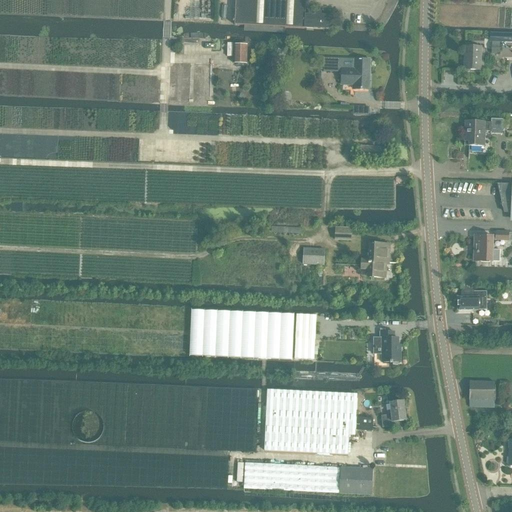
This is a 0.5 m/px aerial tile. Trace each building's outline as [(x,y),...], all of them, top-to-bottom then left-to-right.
[(235,0),(234,24),(329,29),(330,15),(305,14),(305,0),(235,0)] [(511,34),(498,34),(498,42),(511,42),(511,34)] [(500,55),(500,42),(491,42),(491,55),(500,55)] [(233,62),(246,63),(247,45),(233,44),(233,62)] [(465,46),(464,69),(480,69),(480,47),(465,46)] [(362,59),(359,59),(359,60),(324,58),(324,72),(340,72),(340,70),(342,70),(342,83),(354,84),(354,89),(366,89),(367,75),(369,76),(370,60),(362,60),(362,59)] [(468,146),(469,146),(484,146),(484,132),(490,132),(490,134),(502,134),(502,129),(508,129),(509,121),(502,120),(502,119),(491,119),(491,122),(485,122),(465,121),(464,146),(465,146),(465,141),(469,142),(469,143),(468,143),(468,146)] [(361,147),(360,147),(360,159),(367,159),(367,158),(382,158),(383,148),(368,147),(368,148),(361,148),(361,147)] [(495,183),(495,184),(501,184),(501,186),(501,188),(501,190),(501,191),(502,193),(502,195),(503,195),(503,196),(504,198),(505,199),(505,203),(502,203),(503,210),(504,212),(510,212),(511,212),(511,184),(495,183)] [(352,240),(352,228),(335,228),(335,240),(352,240)] [(474,252),(474,261),(492,262),(500,262),(500,250),(492,250),(493,240),(508,241),(511,240),(511,235),(508,235),(508,233),(508,232),(496,232),(496,237),(493,237),(474,236),(474,246),(475,246),(475,252),(474,252)] [(367,277),(377,277),(385,278),(386,272),(386,263),(389,263),(390,244),(369,243),(368,260),(362,259),(361,269),(368,269),(367,277)] [(304,248),(303,264),(323,266),(324,250),(304,248)] [(461,297),(457,298),(457,307),(457,311),(486,310),(486,292),(472,292),(471,290),(464,290),(461,294),(461,297)] [(191,310),(190,356),(292,360),(294,315),(191,310)] [(295,360),(314,360),(316,316),(297,315),(295,360)] [(380,338),(373,338),(373,355),(382,355),(382,363),(390,363),(390,364),(392,364),(392,363),(401,363),(401,352),(399,352),(398,339),(394,339),(394,333),(380,333),(380,338)] [(470,383),(470,396),(470,401),(494,401),(494,383),(470,383)] [(357,395),(267,391),(264,452),(348,456),(349,436),(355,436),(356,431),(356,419),(357,395)] [(383,428),(398,426),(398,422),(406,421),(404,402),(390,403),(391,415),(381,416),(383,428)] [(103,433),(104,429),(103,425),(102,423),(101,420),(98,416),(95,414),(92,412),(88,411),(86,411),(83,411),(80,412),(77,414),(73,416),(71,420),(70,422),(69,425),(68,429),(69,432),(69,435),(71,438),(73,441),(77,444),(80,446),(83,446),(86,447),(88,446),(92,446),(95,444),(98,441),(101,438),(102,435),(103,433)] [(373,432),(374,419),(356,419),(356,431),(373,432)] [(276,466),(246,465),(244,491),(290,492),(339,494),(340,469),(276,466)] [(372,470),(340,469),(339,494),(371,496),(372,470)]
